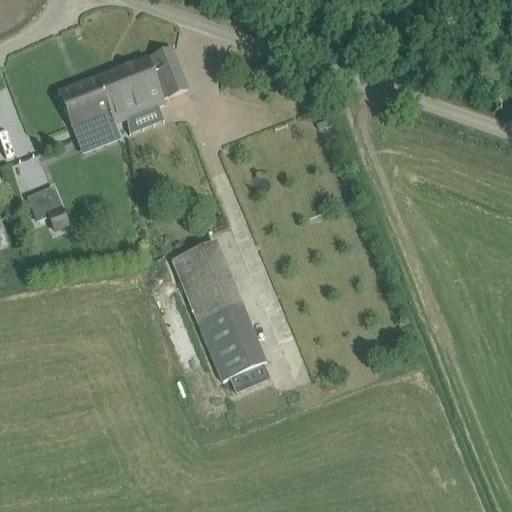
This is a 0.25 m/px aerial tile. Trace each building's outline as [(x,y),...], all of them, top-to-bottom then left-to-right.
[(146,61),(102,78),(109,94),(119,90),(122,98),(118,100),(126,121),(164,105),(162,102),(187,92),(173,54),(147,64),(146,61)] [(109,94),(102,78),(59,96),(72,129),(77,141),(126,121),(118,100),(122,98),(119,90),(109,94)] [(43,157),(15,163),(19,185),(48,179),(43,157)] [(52,190),(27,200),(36,225),(48,220),(53,233),(67,227),(52,190)] [(0,208),(0,250),(8,248),(2,224),(12,221),(9,206),(0,208)] [(173,263),(200,327),(223,384),(226,383),(231,396),(271,379),(242,309),(216,245),(173,263)] [(242,392),(247,403),(279,390),(274,379),(242,392)]
